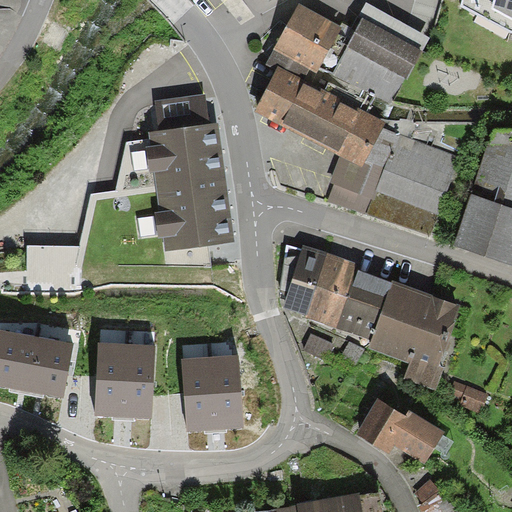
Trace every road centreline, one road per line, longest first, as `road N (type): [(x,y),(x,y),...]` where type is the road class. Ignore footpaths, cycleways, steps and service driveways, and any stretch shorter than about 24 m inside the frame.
road 1 (residential): [(511,277),(287,206),(253,210)]
road 2 (residential): [(253,210),(227,76),(168,0)]
road 3 (residential): [(300,420),(294,376),(264,302),(253,210)]
road 4 (residential): [(120,466),(249,467),(300,420)]
road 5 (residential): [(300,420),(345,437),(386,471),(407,511)]
road 6 (residential): [(0,418),(120,466)]
